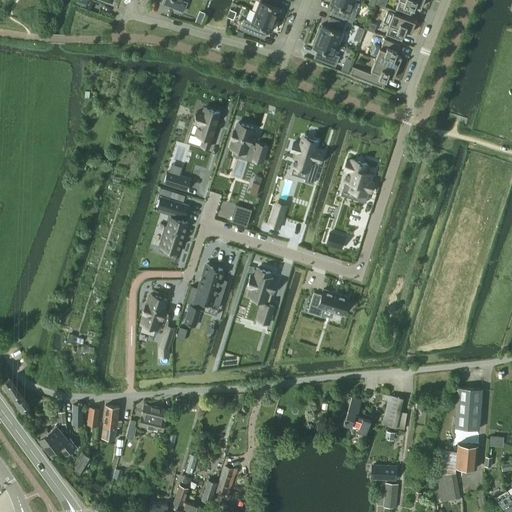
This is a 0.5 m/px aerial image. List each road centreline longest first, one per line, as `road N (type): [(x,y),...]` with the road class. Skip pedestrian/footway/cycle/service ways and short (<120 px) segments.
road 1 (unclassified): [(0,347),(24,383),(93,397),(511,359)]
road 2 (residential): [(411,98),(358,274),(203,229)]
road 3 (unknown): [(180,148),(202,130),(390,174)]
road 4 (residential): [(130,11),(285,55),(306,0)]
road 5 (tertiary): [(73,511),(0,409)]
